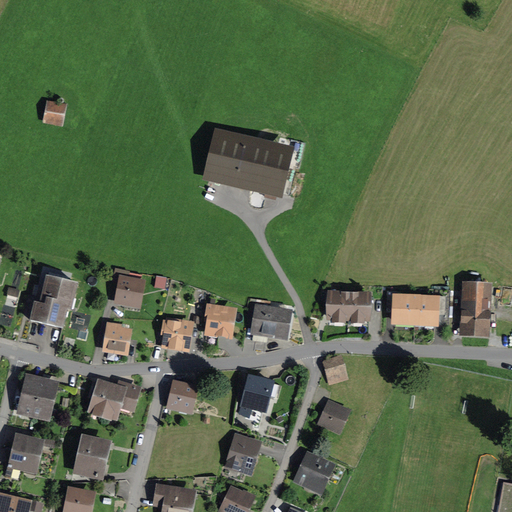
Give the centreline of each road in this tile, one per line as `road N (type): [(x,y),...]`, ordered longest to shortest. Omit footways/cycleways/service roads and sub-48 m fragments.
road 1 (residential): [(511,352),(312,352)]
road 2 (residential): [(312,352),(316,381),(266,511)]
road 3 (track): [(245,199),(299,301),(312,352)]
road 4 (residential): [(312,352),(163,372)]
road 5 (residential): [(163,372),(86,370),(19,353)]
road 6 (residential): [(133,511),(163,372)]
